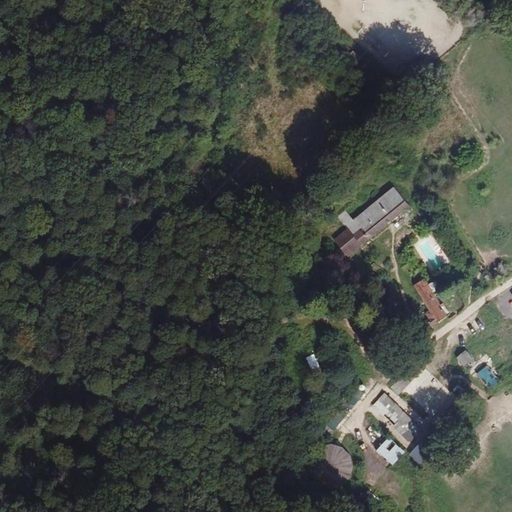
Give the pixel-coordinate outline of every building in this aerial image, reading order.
[(410,207),(393,187),(354,220),(345,210),(338,217),(348,229),(335,240),(350,258),(410,207)] [(450,315),(425,279),(415,286),(429,307),(424,310),(428,316),(424,319),(431,329),(450,315)] [(468,352),(457,360),(465,371),(476,363),(468,352)] [(315,354),(308,357),(313,368),(320,365),(315,354)] [(489,365),(477,371),(488,390),(499,383),(489,365)] [(448,392),(406,368),(393,392),(435,415),(448,392)] [(337,432),(364,391),(354,384),(326,425),(337,432)] [(409,438),(419,427),(383,394),(373,405),(409,438)] [(390,436),(377,450),(393,465),(406,452),(390,436)] [(319,443),(313,480),(349,486),(355,449),(319,443)] [(418,445),(409,453),(419,464),(428,456),(418,445)]
